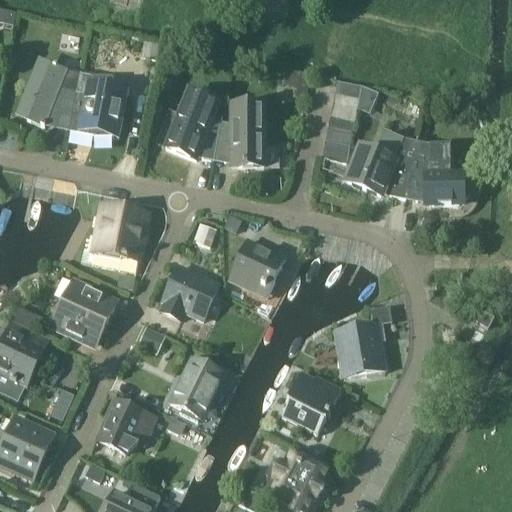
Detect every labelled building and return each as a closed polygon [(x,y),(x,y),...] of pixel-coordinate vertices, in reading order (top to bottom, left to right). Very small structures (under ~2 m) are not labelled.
[(15,14),(0,11),(0,23),(4,24),(3,30),(11,32),(15,14)] [(45,130),(45,128),(70,133),(82,74),(69,72),(72,67),(54,59),(51,68),(28,123),(45,130)] [(306,101),(310,77),(286,72),(282,88),(296,91),(294,102),(306,105),(306,101)] [(128,96),(113,93),(113,81),(113,76),(91,76),(82,74),(70,133),(94,138),(94,140),(112,140),(112,139),(119,140),(128,96)] [(361,90),(339,86),(337,97),(358,101),(361,90)] [(203,159),(203,161),(215,163),(221,128),(211,126),(219,107),(189,95),(167,150),(196,162),(198,157),(203,159)] [(337,97),(334,109),(356,113),(358,101),(337,97)] [(356,113),(334,109),(332,121),(354,125),(356,113)] [(239,131),(221,128),(215,163),(233,166),(233,164),(239,164),(239,170),(271,170),(271,110),(239,111),(239,131)] [(332,121),(329,132),(351,137),(354,125),(332,121)] [(349,148),(351,137),(329,132),(327,143),(349,148)] [(381,198),(383,197),(406,202),(417,146),(404,144),(386,136),(385,137),(386,138),(379,155),(360,148),(356,158),(345,183),(381,198)] [(345,166),(349,148),(327,143),(323,162),(345,166)] [(451,149),(430,149),(417,146),(406,202),(429,207),(430,208),(460,208),(466,206),(470,201),(471,194),(470,188),(466,183),(460,181),(449,181),(449,150),(451,150),(451,149)] [(136,276),(138,265),(147,218),(104,210),(95,257),(121,262),(119,273),(136,276)] [(217,234),(201,228),(194,245),(210,251),(217,234)] [(286,263),(248,246),(234,278),(230,286),(268,304),(271,295),(286,263)] [(204,283),(179,272),(175,281),(163,308),(166,309),(163,317),(181,325),(184,318),(202,327),(209,314),(220,290),(204,283)] [(132,294),(135,281),(120,278),(117,291),(132,294)] [(112,316),(116,307),(92,295),(91,295),(93,291),(76,283),(63,309),(53,330),(75,340),(92,349),(95,350),(112,316)] [(10,325),(33,336),(40,321),(16,309),(9,325),(10,325)] [(481,314),(475,324),(488,332),(494,322),(481,314)] [(0,350),(0,377),(27,390),(44,355),(49,344),(33,336),(10,325),(0,350)] [(381,338),(384,338),(383,328),(356,332),(336,336),(343,379),(366,379),(386,375),(381,338)] [(147,333),(140,348),(155,355),(162,340),(147,333)] [(225,377),(193,362),(171,407),(202,422),(225,377)] [(314,383),(302,377),(287,405),(290,406),(282,421),(317,439),(325,424),(326,425),(328,420),(329,420),(330,418),(328,417),(332,410),(333,410),(342,394),(316,381),(314,383)] [(57,417),(54,424),(66,430),(70,423),(79,405),(80,403),(67,397),(57,417)] [(159,422),(145,417),(116,404),(100,441),(115,447),(125,458),(135,448),(145,453),(159,422)] [(173,422),(168,433),(179,439),(185,428),(173,422)] [(21,471),(36,478),(53,442),(25,429),(14,424),(3,447),(0,453),(0,466),(7,470),(21,471)] [(281,485),(274,499),(291,507),(290,511),(292,511),(308,511),(314,501),(316,502),(323,488),(320,487),(327,473),(295,457),(288,471),(282,468),(275,482),(281,485)] [(93,472),(88,481),(100,486),(104,477),(93,472)] [(149,511),(117,496),(109,511),(149,511)]
